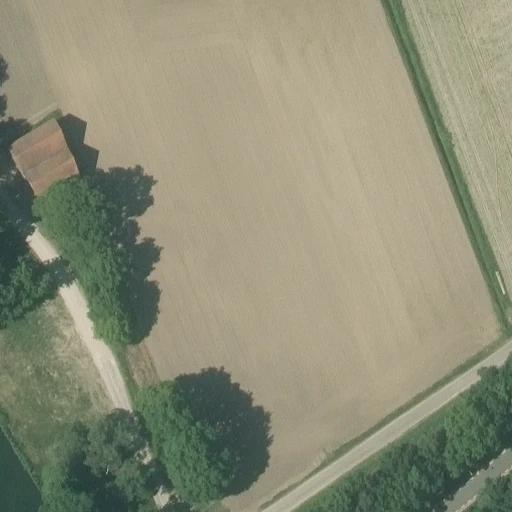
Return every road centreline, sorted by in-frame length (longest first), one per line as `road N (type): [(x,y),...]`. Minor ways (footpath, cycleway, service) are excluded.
road 1 (track): [(0,206),(65,299),(166,511)]
road 2 (unclassified): [(275,511),(511,351)]
